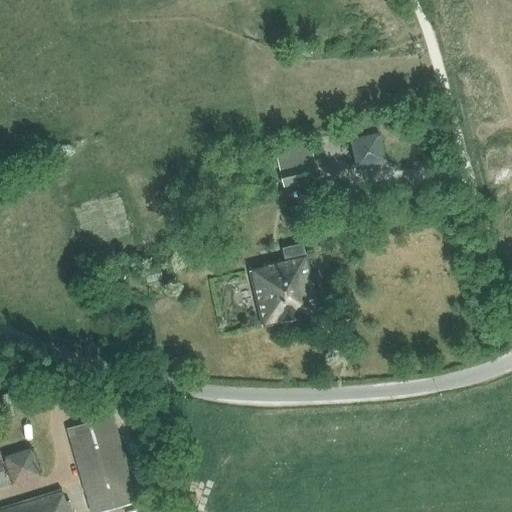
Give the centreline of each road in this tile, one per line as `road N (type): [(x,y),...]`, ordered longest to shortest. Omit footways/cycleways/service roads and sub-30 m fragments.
road 1 (unclassified): [(0,331),(167,390),(213,396),(381,395),(511,362)]
road 2 (unclassified): [(414,0),(511,313)]
